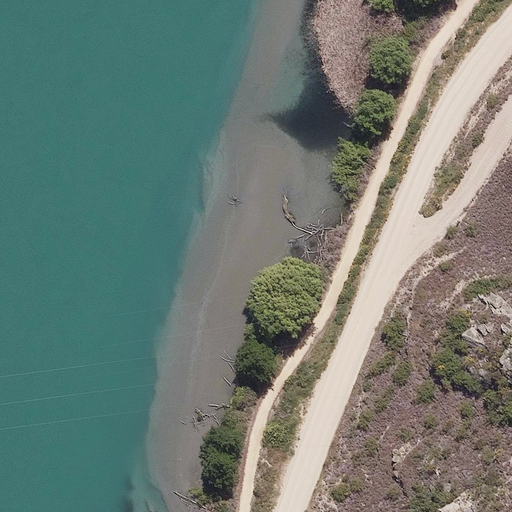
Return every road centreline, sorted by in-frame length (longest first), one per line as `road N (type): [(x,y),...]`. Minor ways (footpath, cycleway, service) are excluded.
road 1 (unclassified): [(289,511),(396,221)]
road 2 (unclassified): [(396,221),(453,101),(511,26)]
road 3 (unclassified): [(396,221),(436,225),(484,156),(511,95)]
